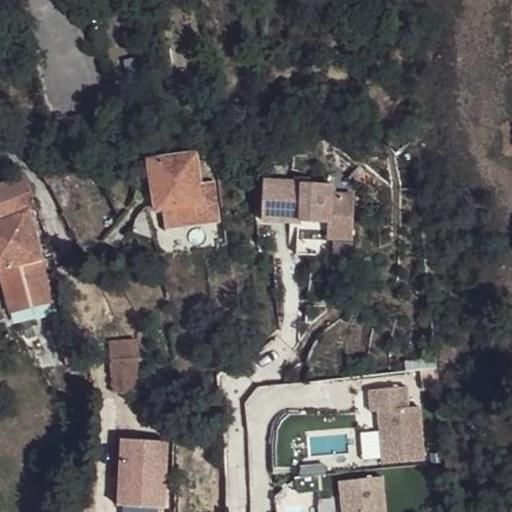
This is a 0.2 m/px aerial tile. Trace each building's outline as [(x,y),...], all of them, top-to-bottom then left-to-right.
[(196,155),(151,161),(159,210),(167,208),(195,205),(204,204),(200,183),(196,155)] [(389,174),(364,156),(352,173),(377,191),(389,174)] [(289,165),(265,166),(266,181),(290,180),(289,165)] [(75,167),(45,174),(55,196),(85,190),(75,167)] [(27,178),(0,184),(0,206),(3,217),(30,210),(31,212),(38,209),(27,178)] [(335,180),(266,182),(267,221),(303,220),(304,253),(334,252),(333,234),(359,233),(358,190),(335,191),(335,180)] [(215,181),(200,183),(204,204),(195,205),(198,222),(221,219),(215,181)] [(66,218),(95,212),(85,190),(55,196),(66,218)] [(195,205),(167,208),(169,226),(198,222),(195,205)] [(3,217),(0,217),(0,268),(2,268),(42,258),(31,212),(30,210),(3,217)] [(150,212),(136,219),(135,237),(156,241),(150,212)] [(42,258),(2,268),(14,311),(53,301),(47,274),(42,258)] [(68,296),(60,271),(47,274),(53,301),(68,296)] [(53,301),(14,311),(17,324),(72,309),(68,296),(53,301)] [(80,363),(67,316),(53,320),(66,367),(80,363)] [(130,341),(111,342),(113,362),(137,359),(136,341),(130,341)] [(137,359),(113,362),(114,394),(141,393),(139,360),(137,359)] [(412,389),(371,391),(372,414),(380,413),(382,433),(363,434),(365,463),(383,461),(384,467),(429,464),(424,408),(413,408),(412,389)] [(168,445),(123,441),(118,507),(163,511),(168,445)] [(389,511),(387,480),(344,485),(346,511),(389,511)]
